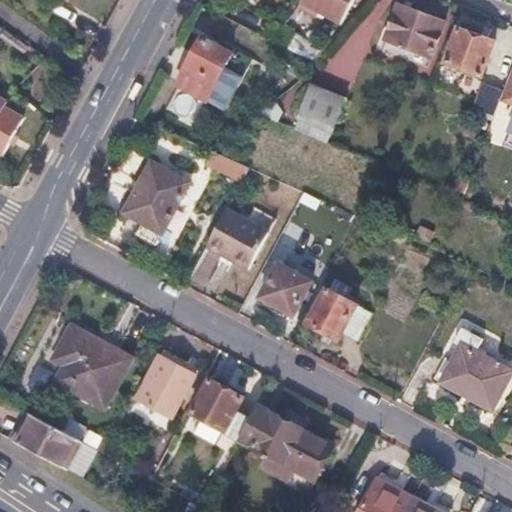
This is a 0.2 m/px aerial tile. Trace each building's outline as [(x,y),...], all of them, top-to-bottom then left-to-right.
[(314,18),(317,13),(340,25),(353,0),(299,0),(296,8),(314,18)] [(443,23),(396,5),(384,37),(431,55),(443,23)] [(495,42),(457,27),(444,61),(482,75),(495,42)] [(325,49),(293,32),(284,50),(312,65),(325,49)] [(231,56),(200,39),(174,87),(223,113),(241,79),(223,70),(231,56)] [(511,48),(500,43),(492,64),(509,71),(511,62),(511,48)] [(511,62),(509,71),(500,94),(511,97),(511,62)] [(348,98),(314,84),(299,119),(334,133),(348,98)] [(8,102),(0,97),(0,152),(4,155),(24,119),(5,108),(8,102)] [(213,153),(207,166),(243,180),(248,166),(213,153)] [(190,184),(151,164),(124,214),(142,224),(136,235),(156,245),(190,184)] [(469,178),(460,175),(454,190),(463,194),(469,178)] [(245,219),(226,208),(205,246),(248,269),(268,231),(245,219)] [(312,282),(277,264),(258,299),(293,318),(312,282)] [(350,287),(334,279),(327,290),(344,299),(350,287)] [(327,290),(326,289),(306,326),(336,343),(341,334),(356,343),(371,316),(355,308),(356,306),(344,299),(327,290)] [(51,358),(62,364),(53,381),(103,408),(131,358),(70,323),(51,358)] [(511,372),(511,371),(461,344),(440,384),(491,411),(511,372)] [(193,375),(158,356),(135,398),(170,417),(193,375)] [(209,379),(191,412),(240,438),(251,417),(238,410),(244,398),(209,379)] [(251,417),(240,438),(239,439),(268,455),(292,467),(310,433),(258,405),(251,417)] [(80,442),(32,416),(17,444),(25,448),(65,470),(80,442)] [(333,445),(310,433),(292,467),(315,479),(333,445)] [(268,455),(263,463),(287,476),(292,467),(268,455)] [(315,479),(292,467),(287,476),(286,479),(308,491),(315,479)] [(405,511),(414,496),(379,477),(360,511),(405,511)] [(444,511),(414,496),(405,511),(444,511)]
